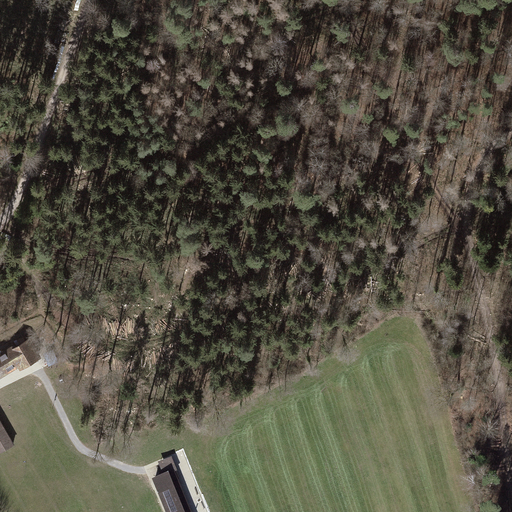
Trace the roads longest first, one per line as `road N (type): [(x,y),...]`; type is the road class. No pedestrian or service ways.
road 1 (track): [(511,485),(498,362),(463,190),(495,143),(511,133)]
road 2 (track): [(0,223),(15,203),(89,0)]
road 3 (track): [(152,473),(77,450),(37,365),(0,384)]
